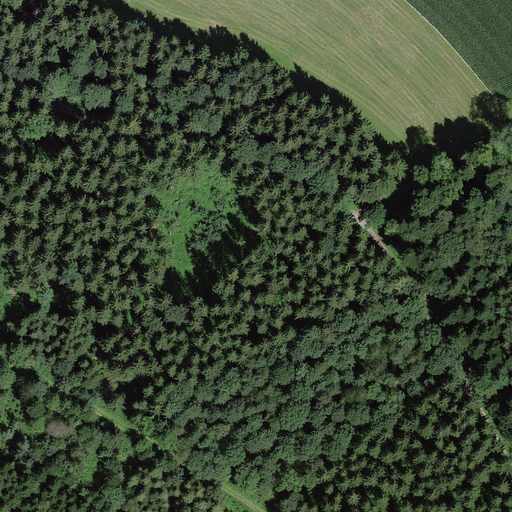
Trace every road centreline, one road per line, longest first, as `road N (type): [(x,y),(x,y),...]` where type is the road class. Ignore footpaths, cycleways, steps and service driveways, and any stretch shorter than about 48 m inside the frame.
road 1 (track): [(511,457),(468,370),(357,215),(206,148),(61,113),(0,79)]
road 2 (track): [(258,511),(28,372),(0,371)]
